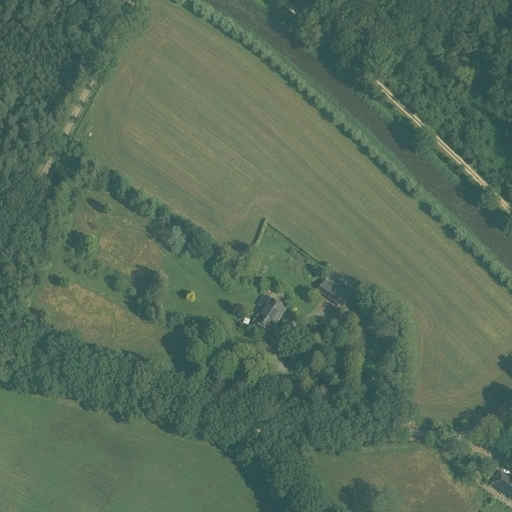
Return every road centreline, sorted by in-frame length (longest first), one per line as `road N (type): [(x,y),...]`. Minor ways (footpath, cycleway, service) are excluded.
road 1 (track): [(0,357),(280,439),(475,436),(511,402)]
road 2 (track): [(270,0),(392,96),(511,212)]
road 3 (unclassified): [(0,260),(135,0)]
